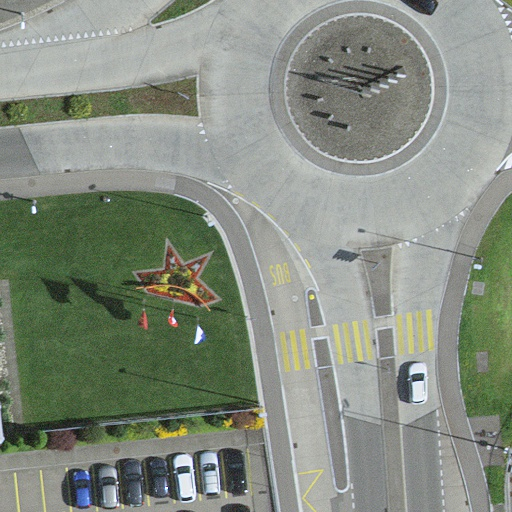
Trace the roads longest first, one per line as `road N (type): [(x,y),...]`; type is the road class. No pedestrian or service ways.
road 1 (primary): [(380,206),(402,511)]
road 2 (primary): [(380,206),(434,183),(471,136),(480,108),(475,46),(445,0)]
road 3 (tertiary): [(238,100),(0,115)]
road 4 (primary): [(238,100),(246,132),(286,184),(315,200),(380,206)]
road 5 (primary): [(128,0),(0,101)]
